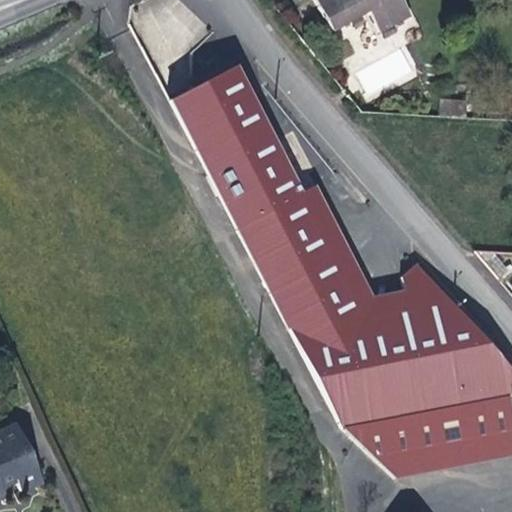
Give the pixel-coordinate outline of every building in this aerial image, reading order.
[(409,15),(401,0),(313,0),(328,27),(365,8),(378,31),(384,28),(409,15)] [(364,97),(415,81),(406,51),(355,67),(364,97)] [(294,195),(226,67),(162,100),(229,229),(294,195)] [(428,118),(441,119),(457,120),(457,103),(429,102),(428,118)] [(403,307),(399,291),(366,297),(307,187),(294,195),(358,316),(403,307)] [(399,291),(403,307),(358,316),(294,195),(229,229),(333,428),(451,407),(501,398),(511,395),(511,378),(462,321),(435,327),(430,302),(425,279),(412,264),(396,277),(399,291)] [(462,321),(425,279),(430,302),(435,327),(462,321)] [(511,457),(501,398),(451,407),(333,428),(387,479),(511,457)] [(21,491),(42,481),(16,422),(0,429),(0,494),(2,494),(0,487),(17,480),(21,491)]
